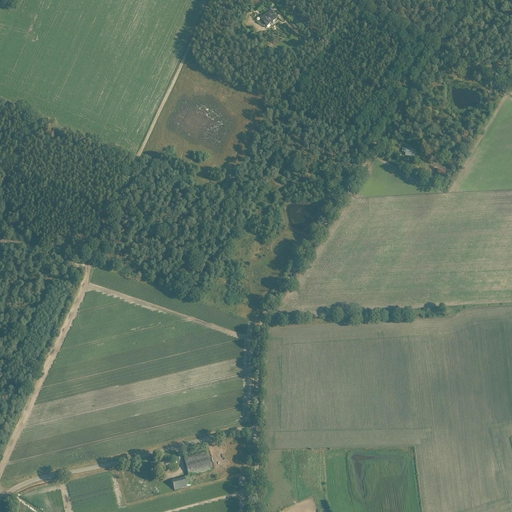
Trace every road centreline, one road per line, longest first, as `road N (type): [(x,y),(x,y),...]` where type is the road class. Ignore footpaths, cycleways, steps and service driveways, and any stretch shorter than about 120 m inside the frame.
road 1 (track): [(32,393),(211,0)]
road 2 (track): [(436,49),(259,329)]
road 3 (unclassified): [(256,425),(34,481),(0,501)]
road 4 (track): [(452,311),(259,329)]
road 5 (track): [(511,93),(345,0)]
